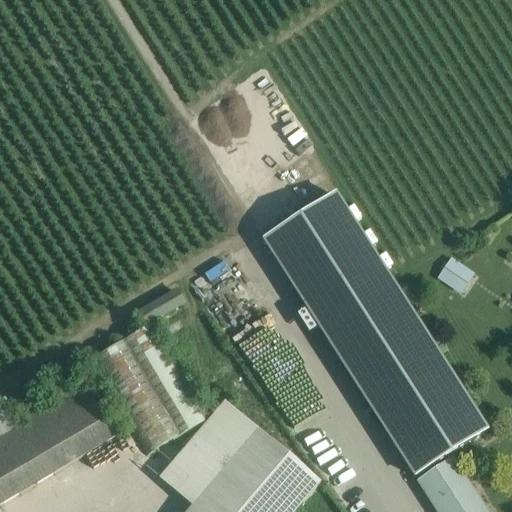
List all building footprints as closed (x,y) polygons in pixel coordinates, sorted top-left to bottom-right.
[(315,208),(264,241),(415,478),(418,482),(436,511),(485,511),(452,460),(450,456),(466,445),(486,432),(335,195),(315,208)] [(451,259),(436,279),(453,290),(467,270),(451,259)] [(177,289),(131,316),(140,331),(186,304),(177,289)] [(211,419),(154,324),(90,362),(146,457),(211,419)] [(0,505),(110,441),(123,434),(91,380),(19,423),(6,398),(0,401),(0,505)] [(296,511),(320,484),(247,421),(225,403),(159,479),(190,507),(186,511),(296,511)]
